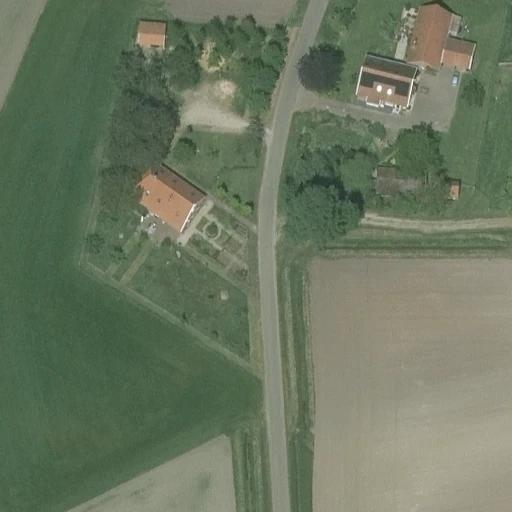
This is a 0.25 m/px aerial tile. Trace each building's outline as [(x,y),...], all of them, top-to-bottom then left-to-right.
[(474,49),(446,43),(447,39),(456,41),(460,22),(418,11),(404,69),(438,78),(440,68),(468,75),(474,49)] [(166,49),(166,27),(139,26),(138,49),(166,49)] [(405,111),(414,76),(365,64),(357,100),(367,102),(366,107),(378,110),(379,105),(405,111)] [(180,237),(204,202),(154,167),(130,202),(180,237)] [(375,199),(424,201),(425,174),(376,171),(375,199)] [(437,201),(457,202),(457,186),(438,185),(437,201)]
